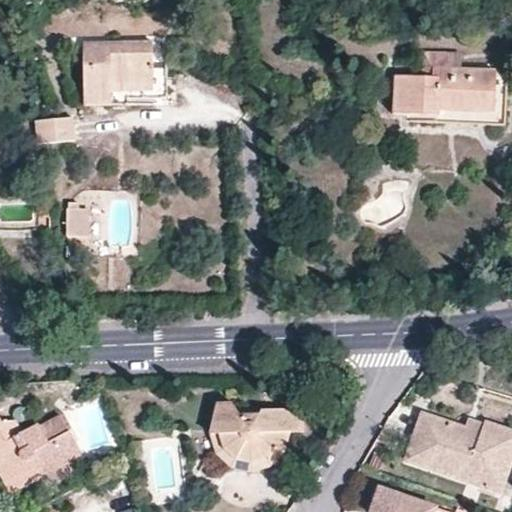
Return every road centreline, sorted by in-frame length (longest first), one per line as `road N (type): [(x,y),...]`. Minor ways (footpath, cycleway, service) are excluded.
road 1 (unknown): [(260,340),(246,120),(231,111),(90,101),(80,91),(68,31)]
road 2 (tertiary): [(0,351),(395,333)]
road 3 (residential): [(325,511),(322,487),(367,420),(395,333)]
